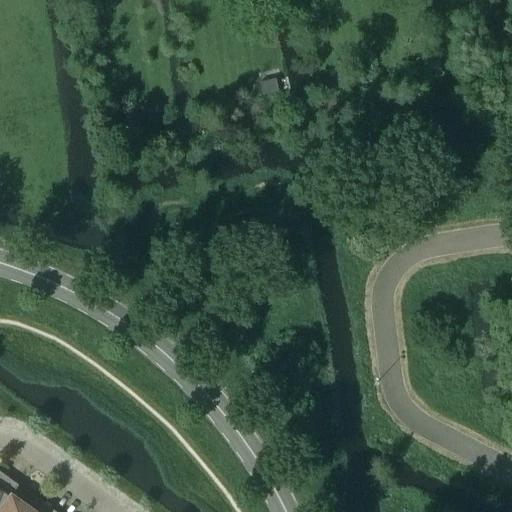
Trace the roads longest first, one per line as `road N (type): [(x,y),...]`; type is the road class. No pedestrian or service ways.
road 1 (secondary): [(284,511),(234,429),(152,344),(89,301),(0,265)]
road 2 (residential): [(0,436),(112,511)]
